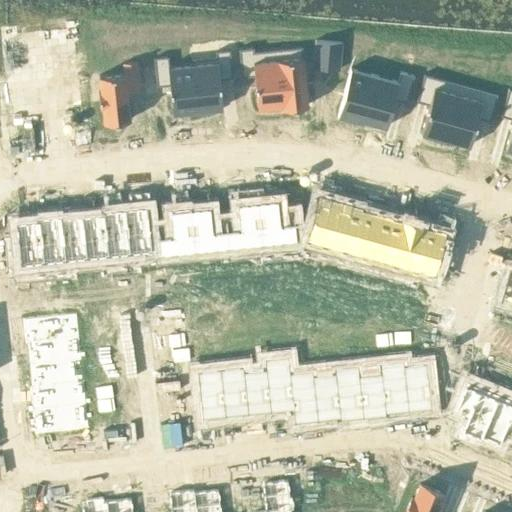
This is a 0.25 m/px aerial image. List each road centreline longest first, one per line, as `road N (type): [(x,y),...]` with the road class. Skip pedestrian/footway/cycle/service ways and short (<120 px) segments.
road 1 (residential): [(0,181),(271,151),(324,155),(511,207)]
road 2 (residential): [(385,438),(12,476),(0,339)]
road 3 (residential): [(385,438),(511,486)]
